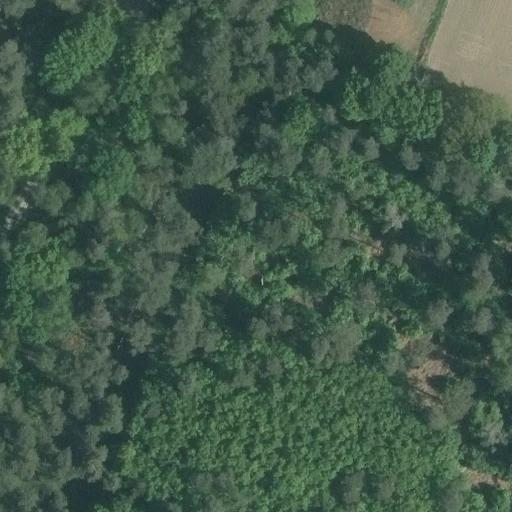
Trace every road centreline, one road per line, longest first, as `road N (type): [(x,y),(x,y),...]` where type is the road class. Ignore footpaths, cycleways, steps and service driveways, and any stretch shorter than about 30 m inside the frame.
road 1 (track): [(0,263),(152,0)]
road 2 (unknown): [(0,170),(98,0)]
